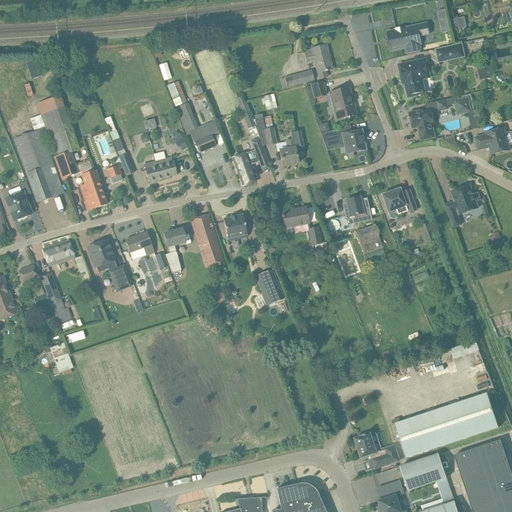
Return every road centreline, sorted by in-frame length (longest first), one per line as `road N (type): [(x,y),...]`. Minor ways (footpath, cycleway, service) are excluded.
road 1 (residential): [(0,253),(195,199),(396,161)]
road 2 (unclassified): [(67,511),(314,457),(330,464),(351,511)]
road 3 (unknown): [(330,464),(344,441),(342,398),(445,380)]
road 4 (residential): [(396,161),(347,20)]
road 5 (residential): [(396,161),(439,152),(511,185)]
